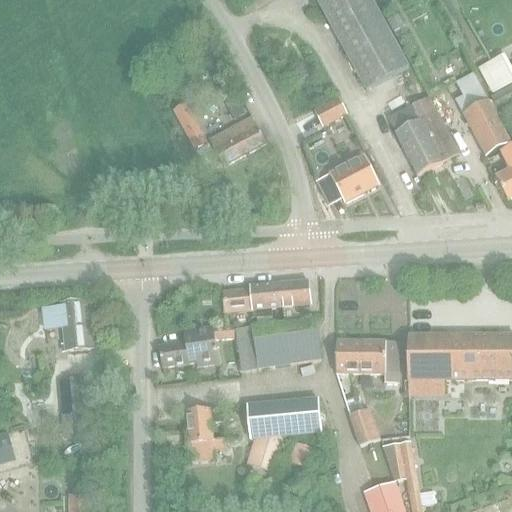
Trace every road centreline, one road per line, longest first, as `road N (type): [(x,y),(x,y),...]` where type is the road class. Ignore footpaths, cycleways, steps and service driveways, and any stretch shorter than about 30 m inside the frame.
road 1 (unclassified): [(317,257),(255,71),(212,0)]
road 2 (unclassified): [(142,511),(142,268)]
road 3 (secondary): [(317,257),(511,246)]
road 4 (secondary): [(142,268),(317,257)]
road 5 (secondary): [(0,276),(142,268)]
